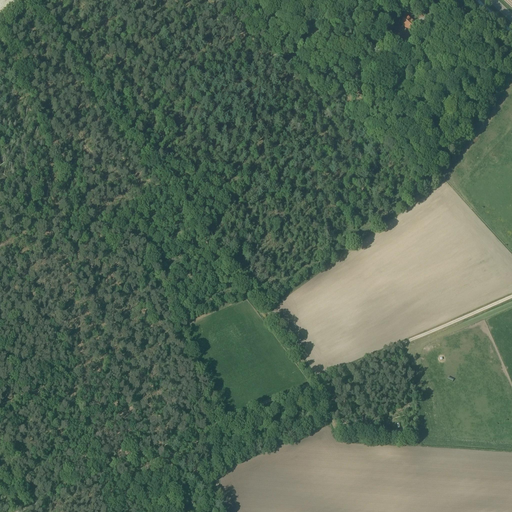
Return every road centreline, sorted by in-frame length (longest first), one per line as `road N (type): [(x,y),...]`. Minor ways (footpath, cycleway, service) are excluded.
road 1 (track): [(511,297),(314,381)]
road 2 (track): [(202,431),(7,511)]
road 3 (track): [(314,381),(202,431)]
